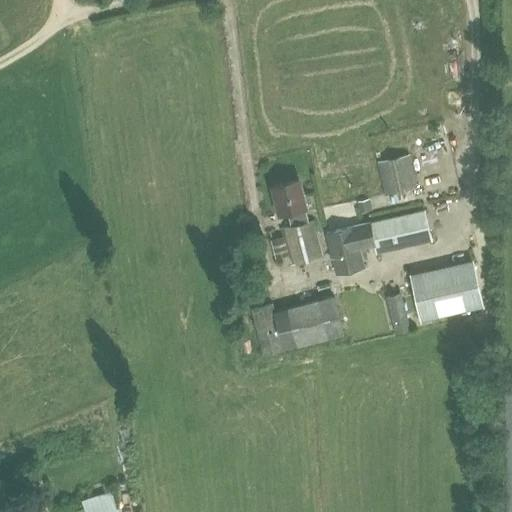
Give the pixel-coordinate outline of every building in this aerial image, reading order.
[(409,153),(377,160),(384,193),(417,186),(409,153)] [(292,262),(331,253),(326,233),(317,235),(313,220),(309,221),(305,207),(306,207),(299,178),(273,184),(280,213),(292,210),(295,224),(284,227),(292,262)] [(369,222),(326,233),(331,253),(336,272),(364,265),(358,242),(373,238),(376,252),(431,238),(424,209),(369,223),(369,222)] [(284,235),(271,238),(275,257),(289,254),(284,235)] [(471,262),(416,274),(425,314),(452,307),(452,308),(481,302),(471,262)] [(407,314),(401,290),(386,294),(392,318),(407,314)] [(252,305),(264,352),(343,332),(334,294),(274,309),(272,301),(252,305)] [(101,511),(112,511),(117,510),(110,490),(96,495),(101,511)]
